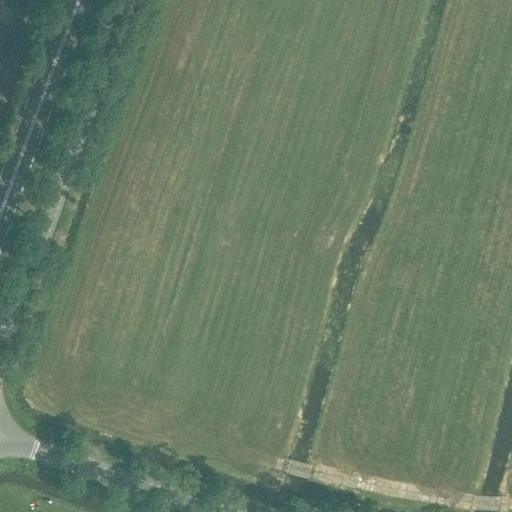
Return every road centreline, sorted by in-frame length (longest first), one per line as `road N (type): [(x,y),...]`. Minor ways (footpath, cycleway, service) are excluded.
road 1 (unclassified): [(0,354),(128,0)]
road 2 (track): [(274,463),(511,505)]
road 3 (unclassified): [(226,511),(0,435)]
road 4 (primary): [(0,216),(80,0)]
